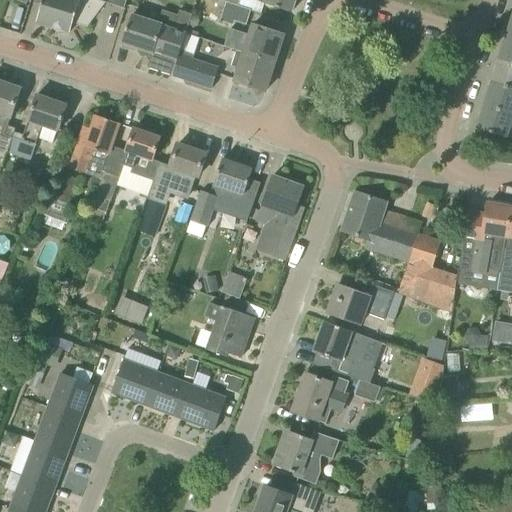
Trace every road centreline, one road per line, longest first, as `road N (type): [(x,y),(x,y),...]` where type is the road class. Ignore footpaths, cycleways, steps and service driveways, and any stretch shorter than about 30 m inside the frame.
road 1 (residential): [(233,463),(333,178),(323,148),(279,132)]
road 2 (residential): [(0,44),(279,132)]
road 3 (residential): [(233,463),(129,430),(104,439),(78,511)]
road 4 (residential): [(279,132),(323,0)]
road 5 (residential): [(440,172),(477,38)]
road 6 (residential): [(347,0),(477,38)]
